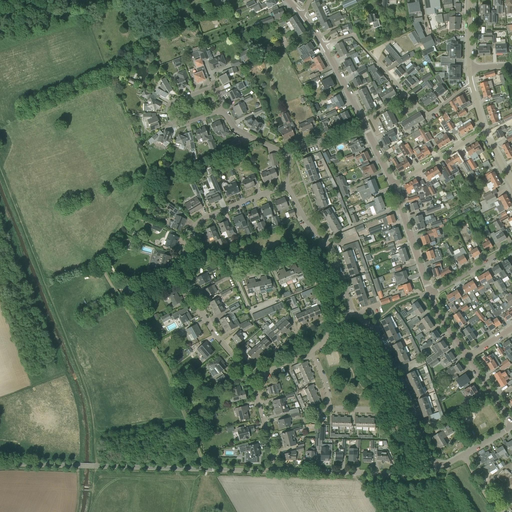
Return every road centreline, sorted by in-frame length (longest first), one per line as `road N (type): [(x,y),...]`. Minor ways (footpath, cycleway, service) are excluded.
road 1 (track): [(255,139),(151,180),(98,261),(165,367),(205,469)]
road 2 (unclassified): [(274,470),(435,468)]
road 3 (residential): [(181,269),(197,222),(286,185)]
road 4 (residential): [(412,411),(330,409),(311,352)]
road 5 (residential): [(250,377),(207,322),(181,269)]
road 6 (residential): [(219,111),(176,124),(168,110),(211,89),(221,105)]
